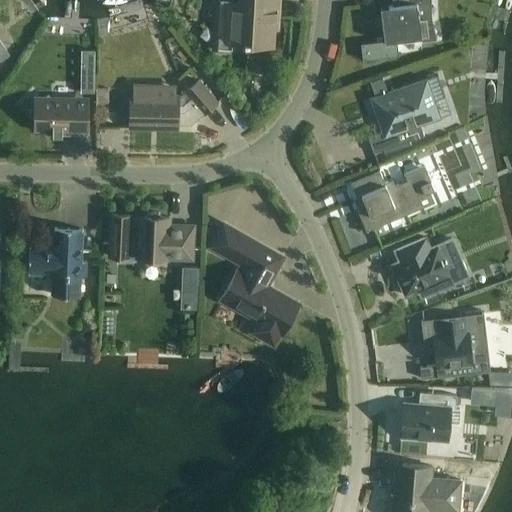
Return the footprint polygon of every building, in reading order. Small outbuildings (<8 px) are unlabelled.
[(275,28),(276,0),(244,0),(245,5),(218,3),(216,48),(229,49),(230,43),(250,44),(250,39),(270,40),(270,28),(275,28)] [(396,40),(421,37),(421,39),(435,38),(431,17),(430,0),(415,0),(416,3),(380,7),(384,39),(360,42),(362,60),(397,55),(396,40)] [(195,63),(189,69),(195,75),(201,70),(195,63)] [(93,72),(80,72),(80,92),(93,92),(93,72)] [(380,78),(370,81),(375,97),(386,93),(380,78)] [(383,132),(368,137),(373,152),(411,139),(423,135),(419,124),(439,117),(432,97),(439,94),(442,89),(440,82),(434,80),(427,82),(426,79),(386,93),(375,97),(371,98),(383,132)] [(204,114),(217,102),(199,80),(185,92),(203,112),(204,114)] [(177,129),(177,123),(190,124),(203,112),(190,97),(183,103),(178,103),(178,96),(174,96),(174,85),(133,84),(133,95),(130,95),(130,128),(177,129)] [(73,134),(86,135),(87,103),(73,103),(74,98),(51,98),(47,94),(44,98),(35,98),(35,106),(28,113),(35,121),(35,129),(46,129),(46,134),(61,134),(61,129),(73,130),(73,134)] [(107,111),(107,99),(95,99),(95,111),(107,111)] [(383,170),(394,164),(386,149),(375,155),(383,170)] [(414,197),(434,189),(424,165),(403,174),(406,180),(395,185),(392,178),(384,182),(379,170),(350,183),(357,197),(361,195),(366,206),(357,210),(366,231),(399,217),(396,211),(417,202),(414,197)] [(128,255),(137,255),(137,257),(167,259),(167,257),(191,258),(193,226),(168,225),(169,217),(162,216),(161,216),(161,215),(160,215),(160,214),(159,214),(159,213),(158,213),(158,212),(157,212),(156,212),(155,212),(155,211),(154,211),(153,211),(152,211),(152,212),(151,212),(150,212),(149,212),(149,213),(148,213),(147,213),(147,214),(146,214),(146,215),(145,215),(145,216),(138,215),(138,217),(130,217),(130,215),(111,214),(110,255),(128,256),(128,255)] [(220,299),(258,320),(251,331),(273,344),(280,332),(282,333),(299,303),(278,291),(266,285),(282,256),(259,243),(223,223),(210,247),(246,268),(243,272),(237,268),(220,299)] [(29,244),(28,273),(52,274),(51,294),(79,295),(80,275),(85,275),(85,261),(81,261),(82,229),(54,227),(53,245),(29,244)] [(425,237),(395,249),(404,271),(396,274),(398,278),(397,282),(400,289),(403,291),(405,295),(420,288),(422,295),(454,282),(453,280),(453,276),(450,270),(447,267),(438,244),(430,248),(425,237)] [(497,263),(484,268),(490,282),(502,276),(497,263)] [(183,266),(183,280),(199,281),(199,267),(183,266)] [(482,313),(420,321),(424,352),(434,351),(436,367),(469,363),(470,372),(489,370),(482,313)] [(511,371),(488,371),(489,386),(511,385),(511,371)] [(511,385),(489,386),(480,385),(479,402),(495,404),(494,414),(511,415),(511,404),(511,385)] [(407,424),(406,435),(446,439),(448,422),(458,423),(459,409),(455,408),(456,395),(427,392),(426,405),(403,403),(401,424),(407,424)] [(395,463),(393,486),(392,485),(390,499),(392,499),(391,511),(419,511),(420,508),(458,511),(460,480),(431,478),(432,466),(402,463),(395,463)] [(470,468),(470,473),(474,477),(478,478),(482,475),(482,471),(478,466),(473,465),(470,468)]
